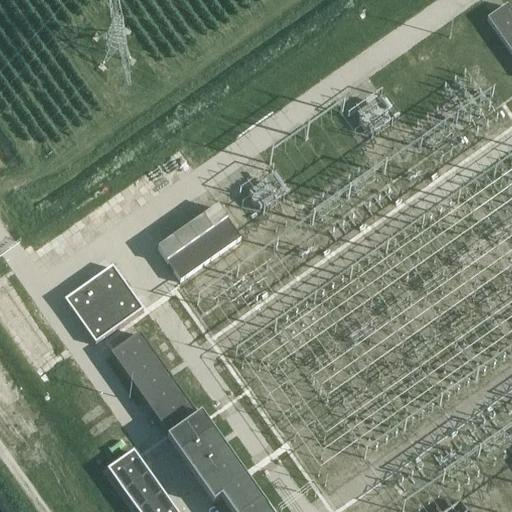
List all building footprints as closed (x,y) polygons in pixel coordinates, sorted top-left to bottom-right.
[(511,15),(506,8),(487,21),(511,57),(511,15)] [(345,120),(357,135),(380,117),(369,102),(345,120)] [(263,182),(239,196),(251,215),(275,201),(263,182)] [(217,210),(157,252),(180,285),(240,242),(217,210)] [(114,271),(65,304),(94,347),(143,314),(114,271)] [(265,511),(202,422),(169,445),(213,507),(221,501),(228,511),(265,511)] [(172,511),(133,455),(106,474),(132,511),(172,511)]
